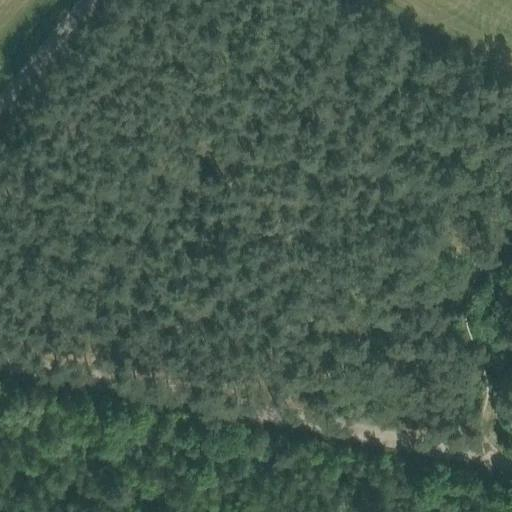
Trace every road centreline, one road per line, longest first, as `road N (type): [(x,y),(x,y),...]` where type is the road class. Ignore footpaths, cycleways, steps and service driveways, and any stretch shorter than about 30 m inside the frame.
road 1 (track): [(0,362),(501,465)]
road 2 (unclassified): [(0,104),(87,0)]
